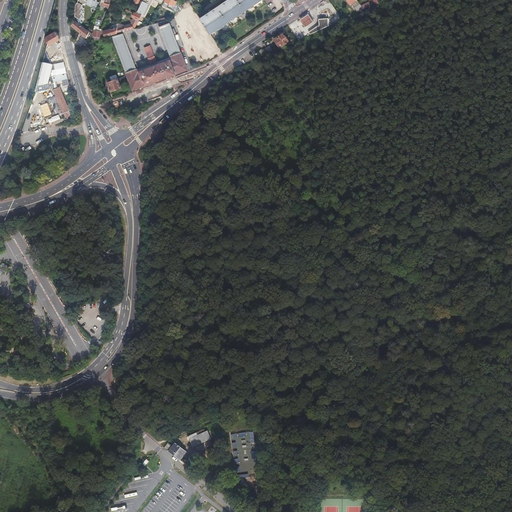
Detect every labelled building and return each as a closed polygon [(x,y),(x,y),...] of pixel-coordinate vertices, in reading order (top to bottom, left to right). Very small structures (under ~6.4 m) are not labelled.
[(78,0),(76,5),(83,8),(83,4),(86,3),(87,3),(86,4),(91,6),(92,5),(100,7),(100,6),(101,4),(101,2),(96,1),(96,0),(78,0)] [(101,0),(101,1),(101,2),(101,4),(100,6),(104,7),(107,8),(108,9),(110,4),(110,0),(101,0)] [(152,0),(156,0),(162,3),(164,0),(142,0),(139,8),(137,11),(142,14),(143,13),(145,15),(152,0)] [(227,0),(200,18),(210,33),(260,0),(262,0),(263,1),(264,0),(227,0)] [(363,5),(359,0),(352,0),(351,1),(357,9),(363,5)] [(83,8),(76,5),(75,5),(75,6),(75,13),(74,16),(81,20),(82,18),(81,15),(82,13),(82,9),(83,8)] [(360,15),(365,20),(371,17),(367,10),(360,15)] [(125,31),(133,29),(134,28),(139,20),(142,15),(142,14),(137,11),(136,11),(135,12),(134,12),(132,16),(134,17),(133,19),(131,21),(130,23),(124,25),(119,24),(118,27),(117,33),(125,31)] [(303,28),(312,22),(307,15),(298,20),(303,28)] [(74,20),(71,24),(71,25),(83,35),(82,36),(86,37),(86,39),(91,40),(93,33),(84,28),(74,20)] [(187,69),(171,26),(170,23),(159,26),(170,56),(171,59),(157,65),(152,67),(138,72),(137,69),(123,33),(112,35),(133,90),(187,69)] [(103,32),(103,35),(103,37),(107,36),(109,35),(115,33),(117,33),(118,27),(119,24),(113,25),(114,28),(103,32)] [(319,39),(321,42),(333,36),(338,33),(336,25),(330,27),(331,32),(319,39)] [(100,37),(101,38),(103,37),(103,35),(103,32),(103,30),(99,29),(99,27),(95,26),(94,30),(92,40),(100,37)] [(48,42),(47,46),(60,39),(56,31),(50,35),(46,37),(48,42)] [(276,49),(287,44),(282,33),(271,39),(276,49)] [(294,41),(285,47),(290,54),(299,48),(294,41)] [(151,64),(152,67),(157,65),(156,62),(150,45),(145,47),(151,64)] [(274,55),(279,61),(285,59),(279,51),(274,55)] [(268,57),(274,64),(277,63),(272,56),(271,55),(268,57)] [(156,62),(157,65),(171,59),(170,56),(156,62)] [(45,67),(43,68),(63,113),(69,110),(47,60),(43,62),(45,67)] [(151,64),(137,69),(138,72),(152,67),(151,64)] [(125,76),(118,78),(120,85),(127,82),(125,76)] [(116,79),(114,80),(112,80),(108,82),(111,91),(121,87),(120,85),(118,78),(116,79)] [(55,97),(48,100),(51,108),(55,107),(52,102),(56,100),(55,97)] [(56,121),(46,99),(40,102),(44,112),(39,115),(44,126),(47,124),(50,123),(56,121)] [(203,430),(187,437),(189,439),(193,447),(211,439),(207,431),(205,432),(204,428),(202,429),(203,430)] [(173,446),(168,443),(164,448),(180,460),(187,452),(175,443),(173,446)]
